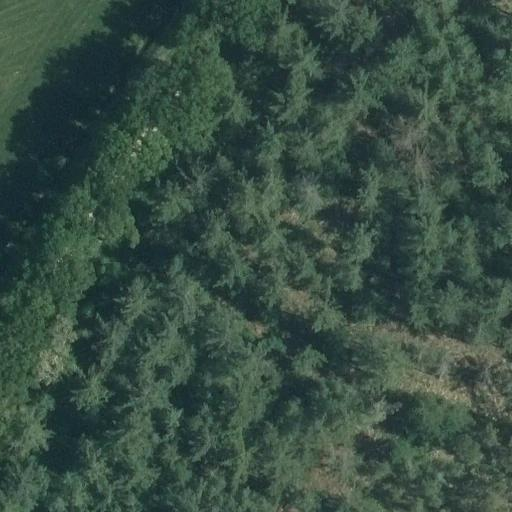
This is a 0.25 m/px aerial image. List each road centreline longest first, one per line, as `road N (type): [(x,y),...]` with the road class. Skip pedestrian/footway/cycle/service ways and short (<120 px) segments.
road 1 (track): [(123,171),(511,447)]
road 2 (track): [(0,357),(236,0)]
